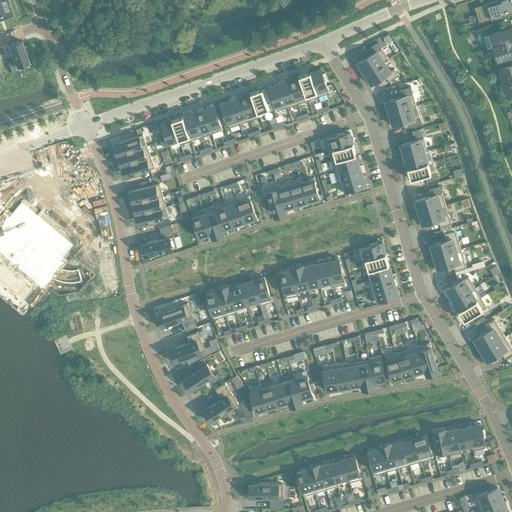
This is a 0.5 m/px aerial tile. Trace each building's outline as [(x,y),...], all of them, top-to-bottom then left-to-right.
[(488,6),(477,9),(481,21),(479,22),(479,23),(511,12),(511,0),(507,0),(498,3),(498,1),(487,4),(488,6)] [(9,2),(0,4),(0,18),(13,14),(9,2)] [(487,49),(494,47),(511,41),(511,27),(493,34),(490,35),(484,37),(487,49)] [(14,60),(8,62),(12,73),(31,66),(27,56),(29,55),(25,45),(23,46),(21,40),(8,45),(14,60)] [(511,41),(494,47),(497,59),(500,58),(500,59),(511,55),(511,41)] [(372,54),(358,63),(365,73),(388,59),(378,42),(368,48),(372,54)] [(388,59),(365,73),(371,84),(385,75),(389,82),(399,75),(395,68),(390,71),(385,61),(389,59),(388,59)] [(502,76),(499,76),(501,83),(511,79),(511,65),(500,69),(502,76)] [(321,68),(310,72),(319,96),(329,93),(325,81),(327,80),(325,73),(323,73),(321,68)] [(310,72),(300,75),(308,100),(319,96),(310,72)] [(300,75),(290,79),(298,103),(308,100),(300,75)] [(285,79),(279,81),(288,107),(298,103),(290,79),(285,80),(285,79)] [(511,92),(511,79),(501,83),(503,89),(505,88),(507,94),(511,92)] [(279,83),(269,86),(277,111),(288,107),(279,81),(278,81),(279,83)] [(401,96),(386,101),(389,113),(416,105),(411,86),(399,89),(401,96)] [(262,88),(251,92),(260,117),(260,116),(260,114),(270,111),(262,88)] [(251,92),(241,96),(250,120),(260,117),(251,92)] [(236,96),(230,98),(239,124),(250,120),(241,96),(237,97),(236,96)] [(230,99),(220,103),(229,127),(239,124),(230,98),(230,99)] [(203,107),(202,107),(211,133),(222,130),(213,104),(207,106),(207,107),(204,109),(203,107)] [(416,105),(389,113),(393,125),(408,120),(410,127),(422,124),(416,105)] [(197,111),(193,113),(201,137),(211,133),(202,107),(197,109),(197,111)] [(193,113),(183,116),(191,140),(201,137),(193,113)] [(183,116),(172,120),(181,144),(191,140),(183,116)] [(172,120),(162,123),(169,146),(180,142),(180,144),(181,144),(172,120)] [(338,136),(325,140),(328,151),(353,143),(350,132),(345,134),(344,132),(337,134),(338,136)] [(143,134),(118,143),(122,154),(147,145),(143,134)] [(423,138),(401,145),(404,157),(429,149),(427,149),(423,138)] [(353,143),(328,151),(333,150),(336,159),(333,160),(334,160),(356,153),(353,143)] [(147,145),(122,154),(126,165),(151,156),(147,145)] [(429,149),(404,157),(408,168),(433,161),(429,149)] [(356,153),(334,160),(337,170),(334,171),(359,164),(356,153)] [(151,156),(126,165),(130,176),(155,167),(151,156)] [(295,161),(283,165),(286,171),(297,167),(296,165),(295,161)] [(433,161),(408,168),(411,179),(425,175),(427,182),(438,179),(433,161)] [(359,164),(334,171),(337,182),(362,174),(359,164)] [(362,174),(337,182),(338,182),(340,181),(343,192),(353,189),(354,191),(361,189),(360,187),(366,185),(362,174)] [(300,177),(288,180),(296,205),(307,202),(300,177)] [(300,177),(307,202),(319,198),(313,178),(302,181),(300,177)] [(288,180),(277,184),(284,209),(296,205),(288,180)] [(160,183),(135,190),(138,201),(163,195),(160,183)] [(277,184),(265,187),(273,212),(284,209),(277,184)] [(431,195),(415,200),(419,212),(446,204),(440,185),(429,189),(431,195)] [(163,195),(138,201),(140,213),(166,206),(163,195)] [(237,197),(236,197),(245,222),(256,218),(249,195),(237,199),(237,197)] [(236,197),(225,201),(233,226),(245,222),(236,197)] [(214,205),(222,230),(233,226),(225,201),(224,201),(225,204),(215,207),(214,205)] [(451,223),(446,204),(419,212),(419,213),(417,214),(420,223),(422,223),(422,224),(438,220),(440,227),(451,223)] [(214,205),(203,209),(211,233),(222,230),(214,205)] [(166,206),(140,213),(143,224),(169,217),(166,206)] [(204,214),(192,217),(199,237),(211,233),(203,209),(202,209),(204,214)] [(0,279),(2,282),(7,285),(21,295),(29,295),(30,293),(43,278),(51,272),(53,262),(44,254),(41,249),(35,247),(35,248),(29,242),(26,237),(18,233),(8,222),(0,235),(0,279)] [(162,238),(147,242),(150,255),(177,248),(172,229),(171,224),(160,227),(161,232),(162,238)] [(446,240),(430,245),(434,257),(461,249),(455,230),(444,233),(446,240)] [(370,246),(358,250),(361,260),(386,253),(382,242),(377,244),(377,242),(369,244),(370,246)] [(461,249),(434,257),(437,269),(453,264),(455,271),(466,268),(461,249)] [(386,253),(361,260),(361,261),(366,260),(368,269),(366,270),(389,263),(386,253)] [(339,258),(327,261),(333,286),(345,283),(339,258)] [(327,261),(315,264),(320,287),(321,287),(320,284),(331,282),(332,287),(333,286),(327,261)] [(389,263),(366,270),(369,280),(392,274),(389,263)] [(315,264),(303,267),(309,290),(320,287),(315,264)] [(303,267),(292,269),(298,295),(299,295),(298,292),(309,290),(303,267)] [(292,269),(280,272),(286,298),(298,295),(292,269)] [(392,274),(369,280),(372,290),(370,291),(397,283),(395,278),(393,278),(392,274)] [(468,276),(446,289),(452,300),(475,287),(468,276)] [(264,277),(252,280),(253,282),(253,284),(259,305),(271,302),(264,277)] [(252,280),(241,284),(247,306),(248,306),(247,304),(258,301),(259,305),(253,284),(253,282),(252,280)] [(397,283),(370,291),(373,302),(398,295),(395,285),(397,284),(397,283)] [(241,284),(229,287),(236,312),(237,312),(236,310),(247,306),(241,284)] [(229,287),(218,290),(226,315),(236,312),(229,287)] [(475,287),(452,300),(458,310),(457,311),(481,297),(475,287)] [(218,290),(206,294),(213,319),(226,315),(218,290)] [(195,296),(198,303),(204,301),(201,293),(195,296)] [(481,297),(457,311),(460,317),(462,316),(464,320),(487,307),(481,297)] [(188,303),(162,313),(166,325),(182,319),(184,325),(195,321),(188,303)] [(507,307),(498,313),(501,318),(510,313),(507,307)] [(488,331),(474,339),(481,350),(505,336),(495,319),(484,325),(488,331)] [(190,342),(175,348),(179,360),(206,350),(198,331),(187,335),(190,342)] [(511,348),(505,336),(481,350),(487,361),(501,353),(505,359),(511,354),(511,348)] [(430,342),(418,346),(426,370),(437,367),(430,342)] [(331,343),(314,348),(316,355),(333,350),(332,347),(331,343)] [(418,346),(407,349),(415,374),(426,370),(418,346)] [(407,349),(396,352),(404,377),(415,374),(407,349)] [(396,352),(385,355),(392,380),(404,377),(396,352)] [(380,355),(369,357),(373,383),(385,380),(380,355)] [(369,359),(358,361),(362,385),(373,383),(369,357),(368,357),(369,359)] [(346,361),(335,363),(340,389),(351,387),(346,361)] [(347,361),(346,361),(351,387),(362,385),(358,361),(347,363),(347,361)] [(335,363),(323,365),(327,391),(340,389),(335,363)] [(207,364),(188,377),(195,388),(208,379),(212,384),(222,377),(218,372),(214,374),(207,364)] [(305,370),(293,374),(300,399),(306,397),(310,396),(311,395),(312,395),(305,370)] [(294,378),(283,382),(289,402),(300,399),(293,374),(292,374),(294,378)] [(240,380),(236,375),(231,379),(234,384),(240,380)] [(222,399),(208,407),(215,418),(239,403),(225,382),(215,389),(222,399)] [(283,382),(272,385),(279,405),(289,402),(283,382)] [(260,383),(249,387),(256,412),(268,408),(260,383)] [(261,383),(260,383),(268,408),(279,405),(272,385),(262,388),(261,383)] [(253,413),(244,416),(246,421),(255,419),(253,413)] [(481,423),(469,426),(473,450),(485,447),(484,441),(483,436),(485,436),(484,428),(482,429),(481,423)] [(469,426),(457,428),(461,452),(462,452),(461,449),(472,447),(473,450),(469,426)] [(457,428),(445,430),(450,454),(461,452),(457,428)] [(445,430),(433,433),(438,456),(450,454),(445,430)] [(426,434),(414,438),(421,461),(433,457),(426,434)] [(414,438),(402,441),(409,464),(421,461),(414,438)] [(402,441),(391,445),(398,468),(409,464),(402,441)] [(391,445),(380,448),(387,471),(398,468),(391,445)] [(380,448),(368,451),(375,475),(387,471),(380,448)] [(353,456),(343,459),(349,482),(361,479),(355,455),(353,456)] [(343,459),(331,462),(338,486),(338,485),(337,481),(348,478),(349,482),(343,459)] [(331,462),(320,466),(326,489),(338,486),(331,462)] [(320,466),(309,469),(315,492),(326,489),(320,466)] [(309,469),(297,473),(303,496),(315,492),(309,469)] [(283,483),(255,484),(255,497),(270,497),(270,508),(284,508),(283,483)] [(497,487),(476,496),(480,506),(478,507),(478,508),(502,497),(497,487)] [(502,497),(478,508),(479,511),(494,511),(506,507),(502,497)]
